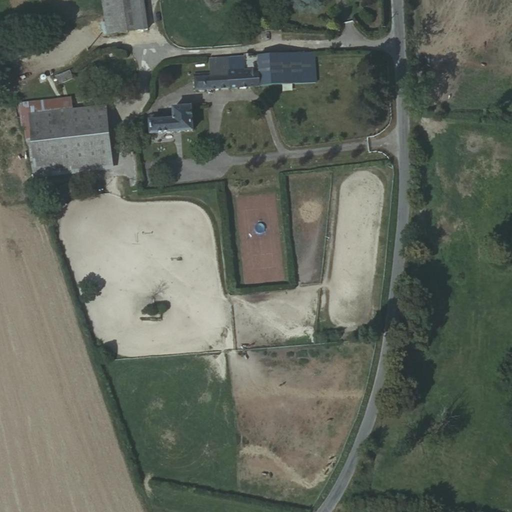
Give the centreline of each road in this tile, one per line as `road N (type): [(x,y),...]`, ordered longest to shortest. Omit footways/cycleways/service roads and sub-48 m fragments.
road 1 (tertiary): [(396,0),(404,150),(392,291),(371,412),(322,511)]
road 2 (unknown): [(404,150),(144,164)]
